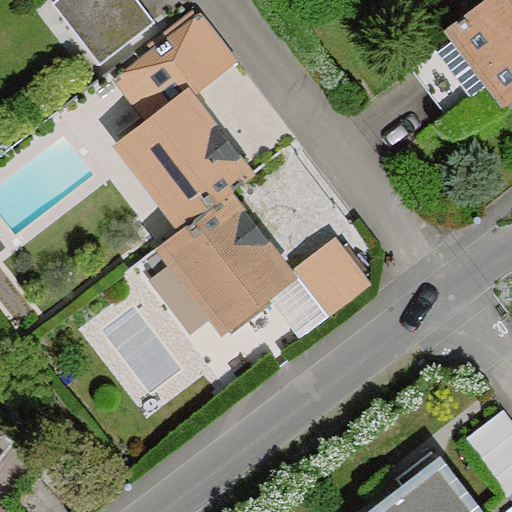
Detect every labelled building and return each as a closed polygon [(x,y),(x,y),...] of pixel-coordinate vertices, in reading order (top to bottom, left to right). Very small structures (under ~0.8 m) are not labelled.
[(137,0),(61,0),(54,5),(100,64),(155,21),(137,0)] [(511,0),(493,0),(448,34),(506,111),(511,106),(511,0)] [(262,176),(200,95),(240,64),(202,14),(116,79),(150,123),(119,147),(185,233),(163,250),(229,336),(303,280),(333,318),(375,286),(338,239),(298,270),(239,194),(262,176)] [(511,486),(511,407),(479,426),(511,486)] [(0,429),(0,470),(20,444),(0,429)] [(487,511),(448,461),(382,511),(487,511)]
